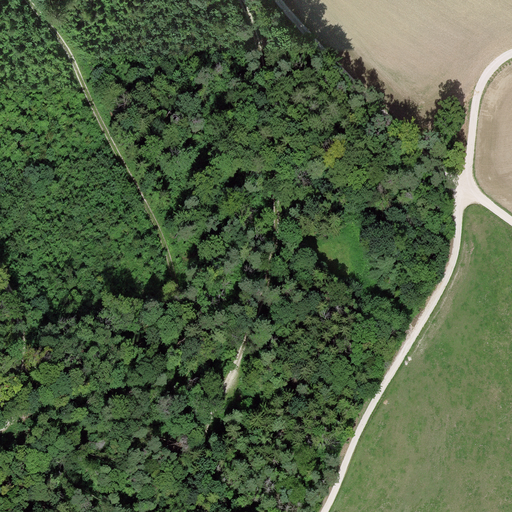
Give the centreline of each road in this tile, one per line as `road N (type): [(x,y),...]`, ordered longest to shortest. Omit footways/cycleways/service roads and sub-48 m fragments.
road 1 (track): [(240,0),(265,98),(275,227),(265,282),(221,402),(151,511)]
road 2 (track): [(511,50),(486,71),(475,93),(452,257),(347,448),(324,511)]
road 3 (track): [(221,402),(154,226),(59,40),(25,0)]
road 4 (track): [(275,0),(384,118),(511,222)]
road 5 (track): [(0,433),(19,399),(24,358),(16,299),(0,270)]
